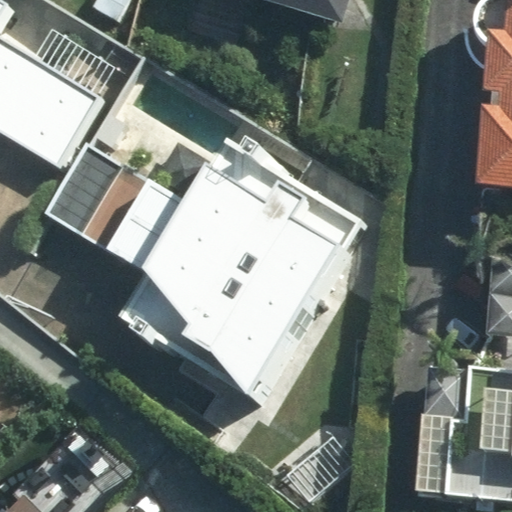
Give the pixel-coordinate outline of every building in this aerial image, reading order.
[(35,15),(10,0),(0,0),(0,127),(76,173),(116,106),(16,47),(35,15)] [(277,0),(353,23),(359,0),(277,0)] [(215,213),(109,153),(71,219),(177,279),(149,328),(273,399),(374,224),(250,154),(215,213)] [(485,370),(439,367),(432,498),(511,501),(511,377),(503,377),(501,423),(482,422),(485,370)] [(66,511),(42,488),(18,511),(66,511)]
